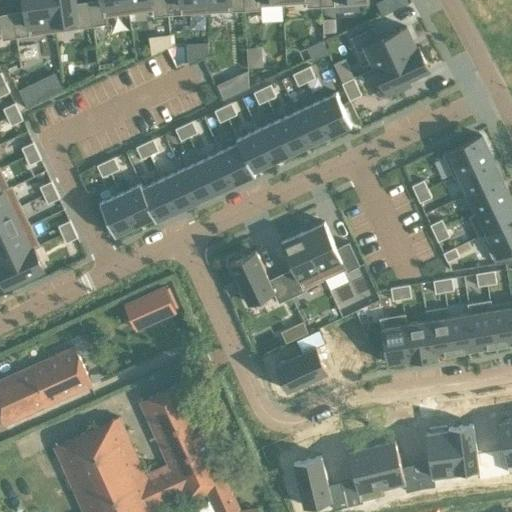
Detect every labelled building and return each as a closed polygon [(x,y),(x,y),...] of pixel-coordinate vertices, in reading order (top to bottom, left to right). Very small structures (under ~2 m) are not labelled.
[(24,0),(26,9),(12,11),(16,36),(30,34),(54,30),(49,0),(24,0)] [(49,0),(54,30),(79,27),(92,25),(88,0),(85,0),(75,2),(75,0),(49,0)] [(88,0),(92,25),(107,23),(106,15),(129,12),(127,0),(88,0)] [(127,0),(129,12),(152,9),(153,16),(168,14),(166,0),(127,0)] [(166,0),(168,14),(181,13),(206,12),(205,0),(166,0)] [(205,0),(206,12),(231,10),(245,9),(243,0),(205,0)] [(243,0),(245,9),(259,9),(259,4),(282,3),(282,0),(243,0)] [(407,0),(381,0),(377,2),(383,14),(409,2),(407,0)] [(0,32),(2,39),(16,36),(12,11),(0,13),(0,32)] [(335,18),(323,19),(324,32),(336,31),(335,18)] [(374,26),(351,37),(357,50),(366,46),(375,67),(419,46),(418,45),(416,46),(406,26),(380,38),(374,26)] [(419,46),(375,67),(388,94),(402,87),(399,81),(407,78),(429,68),(419,46)] [(310,65),(301,69),(307,81),(315,77),(310,65)] [(301,69),(293,73),(298,85),(307,81),(301,69)] [(248,71),(233,77),(236,92),(249,86),(248,71)] [(55,73),(19,90),(26,105),(62,88),(55,73)] [(353,77),(342,82),(350,99),(361,94),(353,77)] [(6,82),(0,84),(0,95),(10,91),(6,82)] [(270,83),(262,87),(268,99),(276,95),(270,83)] [(262,87),(254,91),(259,103),(268,99),(262,87)] [(336,91),(316,101),(331,133),(352,124),(336,91)] [(316,101),(296,110),(312,142),(331,133),(316,101)] [(15,102),(3,107),(7,116),(19,110),(15,102)] [(231,102),(223,105),(228,117),(237,113),(231,102)] [(223,105),(214,109),(220,121),(228,117),(223,105)] [(7,116),(11,124),(23,119),(19,110),(7,116)] [(296,110),(277,119),(292,151),(312,142),(296,110)] [(277,119),(257,128),(272,161),(292,151),(277,119)] [(192,120),(184,124),(189,135),(198,131),(192,120)] [(184,124),(175,128),(181,139),(189,135),(184,124)] [(257,128),(237,138),(238,141),(239,141),(253,170),(254,169),(272,161),(257,128)] [(482,135),(443,152),(455,175),(492,157),(482,135)] [(153,138),(145,142),(150,154),(159,150),(153,138)] [(33,141),(21,146),(25,155),(37,149),(33,141)] [(238,141),(220,150),(235,182),(255,173),(254,169),(253,170),(239,141),(238,141)] [(145,142),(136,146),(142,158),(150,154),(145,142)] [(37,149),(25,155),(29,163),(41,158),(37,149)] [(220,150),(200,159),(215,192),(235,182),(220,150)] [(114,156),(105,160),(111,172),(119,168),(114,156)] [(492,157),(455,175),(464,194),(502,177),(492,157)] [(200,159),(181,168),(196,201),(215,192),(200,159)] [(105,160),(97,164),(103,176),(111,172),(105,160)] [(0,167),(0,166),(0,190),(12,185),(12,184),(9,185),(0,167)] [(181,168),(161,177),(176,210),(196,201),(181,168)] [(142,186),(141,186),(155,215),(154,216),(156,219),(176,210),(161,177),(142,186)] [(502,177),(464,194),(473,213),(469,215),(469,216),(511,196),(502,177)] [(424,179),(412,185),(416,193),(428,188),(424,179)] [(51,180),(40,185),(44,194),(55,189),(51,180)] [(141,182),(120,192),(135,224),(154,216),(155,215),(141,186),(142,186),(141,182)] [(12,185),(0,190),(0,214),(21,204),(12,185)] [(428,188),(416,193),(420,202),(432,196),(428,188)] [(55,189),(44,194),(48,202),(59,197),(55,189)] [(120,192),(100,201),(115,234),(135,224),(120,192)] [(511,199),(511,196),(469,216),(479,235),(511,219),(511,199)] [(21,204),(0,214),(0,238),(30,224),(21,204)] [(442,218),(430,224),(434,232),(446,227),(442,218)] [(70,219),(58,225),(62,233),(74,228),(70,219)] [(511,219),(479,235),(479,236),(482,235),(492,256),(511,247),(511,219)] [(324,221),(303,231),(325,278),(345,268),(346,271),(360,264),(349,241),(337,247),(324,221)] [(30,224),(0,238),(0,261),(40,244),(30,224)] [(446,227),(434,232),(438,241),(450,235),(446,227)] [(74,228),(62,233),(66,242),(78,236),(74,228)] [(292,264),(280,270),(292,296),(306,289),(305,287),(325,278),(303,231),(281,241),(292,264)] [(40,244),(0,261),(0,274),(5,285),(43,267),(34,247),(40,245),(40,244)] [(455,246),(443,252),(447,261),(459,255),(455,246)] [(256,249),(230,261),(249,302),(249,303),(274,291),(279,302),(292,296),(280,270),(268,275),(256,249)] [(494,269),(485,271),(487,284),(496,282),(494,269)] [(485,271),(476,273),(478,285),(487,284),(485,271)] [(452,277),(442,278),(445,291),(454,289),(452,277)] [(442,278),(433,280),(435,292),(445,291),(442,278)] [(231,281),(224,284),(229,294),(236,291),(231,281)] [(409,283),(400,285),(402,298),(411,296),(409,283)] [(400,285),(390,287),(393,299),(402,298),(400,285)] [(490,299),(468,302),(476,349),(497,345),(490,299)] [(491,299),(490,299),(497,345),(511,342),(511,301),(511,300),(492,303),(491,299)] [(137,300),(97,318),(103,330),(143,312),(137,300)] [(469,312),(449,315),(455,352),(476,349),(468,302),(467,302),(469,312)] [(405,312),(404,313),(412,359),(433,356),(427,319),(407,322),(405,312)] [(380,317),(387,362),(411,358),(411,359),(412,359),(404,313),(380,317)] [(449,315),(427,319),(433,356),(455,352),(449,315)] [(302,351),(275,363),(287,389),(328,370),(317,345),(325,341),(319,327),(296,338),(302,351)] [(75,345),(0,378),(0,414),(4,423),(92,384),(75,345)] [(223,511),(240,509),(190,399),(183,402),(175,384),(146,397),(154,415),(148,418),(168,463),(144,474),(118,416),(54,445),(84,511),(160,511),(161,511),(156,501),(180,490),(185,501),(213,488),(223,511)] [(504,449),(491,452),(495,477),(510,474),(509,467),(511,466),(511,418),(499,421),(504,449)] [(473,422),(448,426),(448,428),(449,428),(456,475),(478,472),(479,479),(495,477),(491,452),(477,453),(473,422)] [(429,460),(415,462),(420,487),(434,485),(433,478),(456,475),(449,428),(448,428),(425,431),(429,460)] [(395,437),(372,443),(382,489),(405,483),(406,490),(420,487),(415,462),(401,465),(395,437)] [(355,476),(341,479),(347,504),(362,501),(362,498),(383,493),(382,489),(372,443),(348,448),(355,476)] [(321,454),(293,461),(305,505),(331,499),(333,508),(347,504),(341,479),(328,483),(321,454)]
